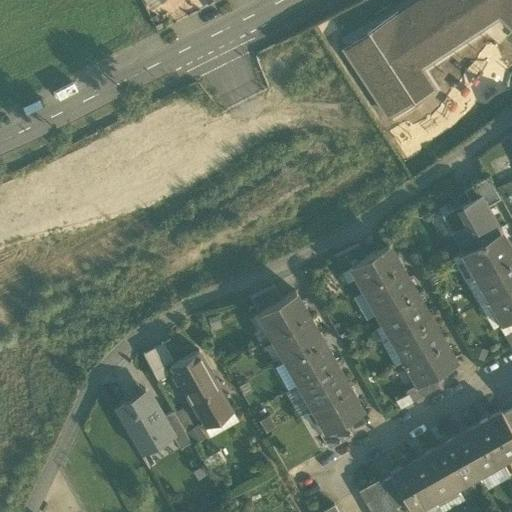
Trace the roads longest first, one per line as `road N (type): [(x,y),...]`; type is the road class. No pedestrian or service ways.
road 1 (residential): [(30,511),(90,378),(134,338),(185,300),(242,287),(354,231),(511,114)]
road 2 (tertiary): [(0,137),(284,0)]
road 3 (residential): [(333,470),(511,367)]
